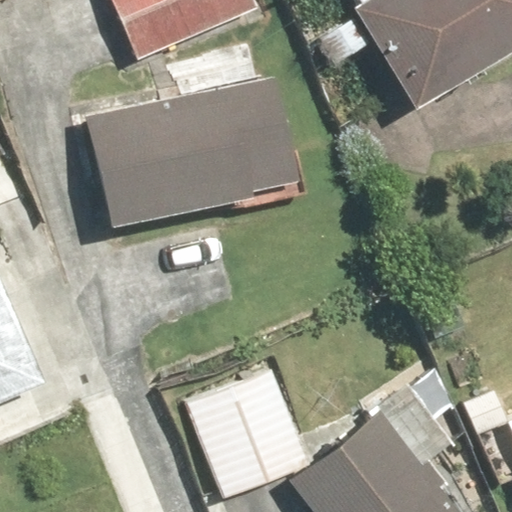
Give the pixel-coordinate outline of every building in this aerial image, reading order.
[(263,0),(119,0),(144,57),(265,5),(263,0)] [(511,0),(353,0),(332,11),(388,114),(511,47),(511,0)] [(61,120),(84,231),(228,202),(226,193),(272,184),(251,81),(61,120)] [(0,316),(0,401),(30,390),(0,316)] [(430,511),(367,418),(271,483),(290,511),(430,511)] [(511,463),(497,470),(511,503),(511,463)]
